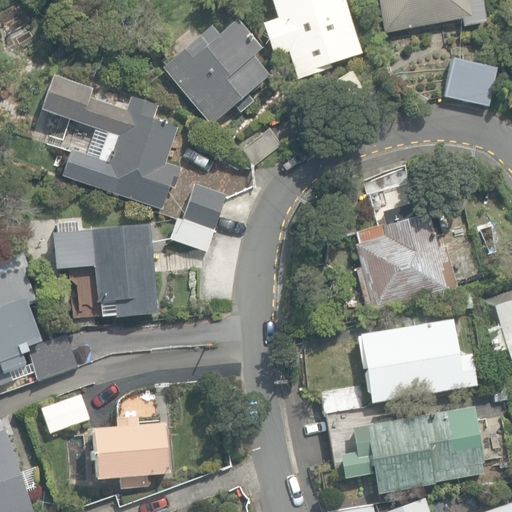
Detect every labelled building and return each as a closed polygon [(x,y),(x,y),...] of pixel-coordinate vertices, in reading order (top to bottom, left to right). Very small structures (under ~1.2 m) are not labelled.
[(287,53),(296,82),(331,70),(328,64),(361,56),(341,0),(269,0),(276,21),(261,26),(272,58),(287,53)] [(377,0),(383,34),(389,33),(461,20),(463,27),(484,24),(480,0),(377,0)] [(161,68),(210,126),(234,105),(240,110),(250,101),(245,95),(268,76),(251,57),(260,50),(235,21),(217,36),(209,27),(161,68)] [(442,98),(487,107),(494,69),(450,60),(442,98)] [(330,86),(352,117),(370,105),(348,74),(330,86)] [(62,177),(161,210),(169,187),(173,188),(180,169),(164,163),(176,128),(152,120),(156,107),(129,98),(125,111),(88,99),(91,91),(52,77),(40,111),(107,133),(98,160),(70,151),(62,177)] [(240,151),(252,168),(280,146),(268,130),(240,151)] [(371,310),(372,314),(447,291),(446,288),(456,285),(443,246),(436,249),(425,215),(424,215),(413,182),(409,183),(405,169),(389,171),(377,174),(360,180),(364,193),(365,192),(376,227),(353,235),(356,246),(352,247),(359,270),(355,271),(367,312),(371,310)] [(181,221),(212,231),(224,196),(193,185),(181,221)] [(205,252),(212,231),(181,221),(176,220),(169,240),(205,252)] [(77,231),(76,223),(56,225),(56,234),(51,234),(54,270),(93,267),(96,303),(99,302),(100,318),(114,316),(115,318),(158,315),(149,225),(77,231)] [(0,383),(8,381),(7,378),(32,369),(37,383),(78,368),(65,333),(42,342),(11,261),(0,265),(0,383)] [(505,350),(511,368),(511,367),(511,291),(483,300),(491,327),(484,329),(492,354),(505,350)] [(320,392),(324,414),(370,406),(370,403),(381,401),(389,400),(474,386),(469,355),(457,357),(451,320),(389,330),(358,335),(358,336),(355,336),(360,369),(364,369),(367,384),(320,392)] [(39,408),(49,435),(89,421),(79,394),(39,408)] [(375,424),(373,407),(325,415),(333,460),(339,459),(343,478),(370,474),(369,467),(372,466),(377,494),(433,485),(432,483),(481,474),(479,464),(482,464),(472,407),(375,424)] [(118,478),(119,489),(146,486),(146,476),(167,474),(162,423),(138,425),(137,417),(115,419),(116,427),(91,430),(96,480),(118,478)] [(0,511),(33,511),(3,430),(0,430),(0,511)] [(511,511),(511,510),(509,502),(482,511),(428,511),(423,497),(381,511),(511,511)] [(326,510),(326,511),(373,511),(372,503),(326,510)]
